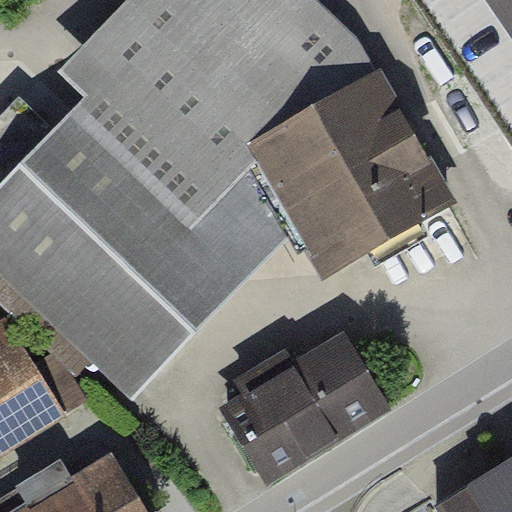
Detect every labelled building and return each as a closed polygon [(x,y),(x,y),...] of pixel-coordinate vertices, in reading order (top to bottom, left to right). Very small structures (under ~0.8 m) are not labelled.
[(457,210),(378,71),(246,145),(326,285),(457,210)] [(511,130),(505,118),(470,138),(505,202),(511,197),(511,130)] [(235,283),(76,131),(0,210),(0,254),(38,291),(49,280),(147,374),(235,283)] [(0,330),(0,457),(64,417),(7,326),(0,330)] [(222,396),(268,480),(393,411),(347,327),(222,396)] [(39,511),(150,511),(122,464),(39,511)] [(511,511),(511,466),(434,511),(511,511)]
